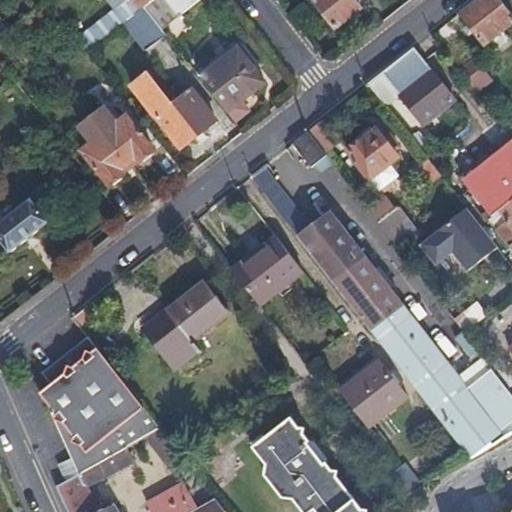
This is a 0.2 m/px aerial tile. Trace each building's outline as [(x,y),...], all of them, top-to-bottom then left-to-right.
[(145,6),(152,0),(109,0),(127,21),(140,10),(145,6)] [(198,0),(152,0),(145,6),(162,28),(198,0)] [(355,0),(326,0),(318,7),(334,28),(361,8),(355,0)] [(502,0),(477,0),(459,14),(486,47),(511,25),(511,12),(504,3),(502,0)] [(167,34),(162,28),(145,6),(140,10),(127,21),(124,23),(146,50),(167,34)] [(13,40),(24,33),(16,24),(8,30),(6,31),(13,40)] [(200,77),(234,121),(249,110),(242,100),(265,80),(239,46),(200,77)] [(416,49),(369,85),(380,99),(394,87),(400,96),(425,126),(457,101),(416,49)] [(482,61),(466,73),(481,93),(497,81),(482,61)] [(131,85),(180,149),(216,121),(193,90),(173,105),(147,73),(131,85)] [(394,87),(380,99),(387,107),(400,96),(394,87)] [(92,119),(129,165),(136,159),(140,163),(154,151),(127,116),(118,124),(106,108),(92,119)] [(121,171),(129,165),(92,119),(70,136),(110,187),(124,176),(121,171)] [(401,156),(379,128),(351,151),(381,189),(400,174),(392,163),(401,156)] [(310,131),(293,145),(313,169),(328,156),(310,131)] [(501,207),(511,198),(511,142),(464,179),(492,214),(501,207)] [(429,185),(440,176),(428,160),(417,170),(429,185)] [(299,235),(313,224),(267,166),(253,177),(299,235)] [(371,210),(402,249),(421,233),(399,206),(396,208),(388,197),(371,210)] [(0,219),(0,236),(15,254),(53,224),(33,198),(8,220),(4,216),(0,219)] [(511,219),(511,198),(501,207),(509,216),(497,227),(499,229),(511,219)] [(469,268),(497,246),(490,237),(480,224),(466,207),(421,243),(436,262),(447,254),(457,255),(469,268)] [(474,454),(505,437),(501,432),(467,388),(431,341),(330,211),(313,224),(299,235),(332,277),(474,454)] [(511,243),(511,219),(499,229),(511,244),(511,243)] [(305,273),(278,237),(235,272),(263,307),(305,273)] [(163,323),(192,361),(201,353),(193,341),(228,313),(205,282),(168,311),(172,316),(163,323)] [(467,331),(490,313),(478,299),(455,317),(467,331)] [(178,373),(192,361),(163,323),(148,335),(178,373)] [(145,433),(158,425),(87,336),(44,371),(52,384),(41,394),(55,409),(51,413),(71,456),(60,464),(67,481),(127,444),(145,433)] [(378,356),(342,387),(369,421),(405,392),(378,356)] [(501,432),(511,422),(511,388),(494,366),(467,388),(501,432)] [(369,511),(362,510),(334,477),(335,469),(328,469),(301,436),(303,429),(295,428),(288,419),(256,445),(269,461),(266,473),(284,495),(296,496),(308,511),(309,511),(319,505),(323,511),(369,511)] [(191,465),(189,462),(158,425),(145,433),(178,474),(191,465)] [(115,511),(110,503),(97,510),(85,489),(134,459),(127,444),(67,481),(58,486),(69,511),(115,511)] [(423,483),(440,473),(422,448),(405,461),(423,483)] [(409,492),(423,483),(405,461),(392,471),(409,492)] [(156,511),(192,511),(201,507),(187,482),(152,503),(156,511)] [(228,511),(217,498),(201,507),(192,511),(228,511)]
